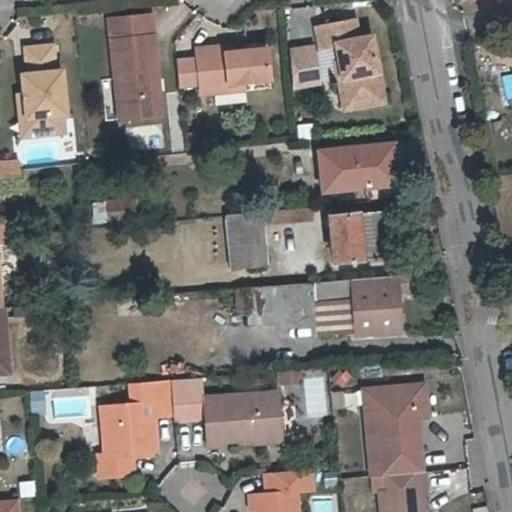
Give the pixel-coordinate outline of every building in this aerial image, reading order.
[(110,14),(116,73),(122,72),(126,113),(162,109),(151,9),(110,14)] [(326,62),(332,87),(339,85),(343,105),(386,95),(373,37),(361,39),(358,22),(320,31),(323,47),(331,45),(334,60),(326,62)] [(240,44),(226,46),(227,53),(241,52),(240,44)] [(51,46),(24,49),(26,75),(20,75),(23,93),(26,119),(62,115),(66,114),(61,71),(54,71),(51,46)] [(197,59),(177,61),(179,85),(199,84),(200,87),(245,83),(270,80),(268,50),(241,52),(227,53),(226,46),(210,47),(210,55),(197,56),(197,59)] [(196,48),(197,56),(210,55),(210,47),(196,48)] [(316,49),(291,51),(295,86),(320,83),(316,49)] [(122,72),(116,73),(120,114),(126,113),(122,72)] [(245,90),(245,83),(200,87),(200,94),(245,90)] [(339,85),(332,87),(337,112),(387,101),(386,95),(343,105),(339,85)] [(22,137),(64,131),(62,115),(26,119),(23,93),(16,93),(22,137)] [(392,143),(320,150),(323,190),(369,186),(370,196),(398,192),(396,172),(392,143)] [(0,162),(0,177),(22,176),(21,169),(19,161),(0,162)] [(94,220),(133,216),(130,195),(92,200),(94,220)] [(310,205),(260,211),(260,223),(312,219),(310,205)] [(332,260),(387,255),(384,210),(328,214),(332,260)] [(263,263),(260,223),(260,211),(226,214),(230,265),(263,263)] [(0,279),(9,278),(6,244),(0,244),(0,279)] [(314,298),(352,295),(355,334),(398,330),(396,287),(405,287),(405,273),(244,286),(245,323),(315,319),(314,298)] [(4,307),(1,307),(0,307),(0,372),(10,371),(4,307)] [(207,415),(209,444),(227,442),(227,439),(283,434),(280,389),(205,395),(204,375),(173,377),(176,412),(176,418),(207,415)] [(104,403),(108,452),(133,450),(133,453),(152,452),(159,444),(156,413),(176,412),(173,377),(150,379),(151,398),(134,400),(104,403)] [(151,398),(150,379),(132,380),(134,400),(151,398)] [(424,384),(381,387),(383,402),(364,404),(371,476),(387,475),(410,473),(408,450),(420,449),(418,417),(417,408),(426,407),(424,384)] [(383,402),(381,387),(363,389),(364,404),(383,402)] [(427,416),(426,407),(417,408),(418,417),(427,416)] [(422,471),(420,449),(408,450),(410,473),(422,471)] [(133,453),(133,450),(108,452),(101,452),(103,473),(134,469),(133,453)] [(264,473),(266,496),(299,494),(298,491),(314,490),(312,468),(264,473)] [(380,489),(382,511),(425,511),(423,487),(426,487),(425,471),(422,471),(410,473),(387,475),(388,488),(380,489)] [(266,496),(251,497),(251,511),(300,511),(299,494),(266,496)] [(0,511),(17,511),(16,500),(0,500),(0,511)]
